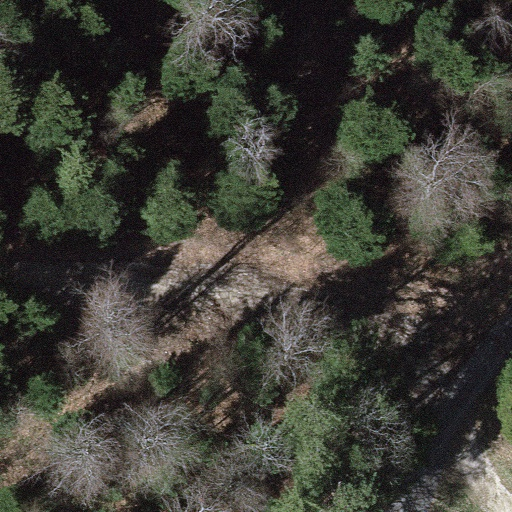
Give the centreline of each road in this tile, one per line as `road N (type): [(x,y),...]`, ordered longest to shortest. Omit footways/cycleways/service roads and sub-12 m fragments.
road 1 (track): [(0,272),(212,265),(287,277),(357,305),(466,396)]
road 2 (unclassified): [(389,511),(511,334)]
road 3 (track): [(511,508),(466,396)]
